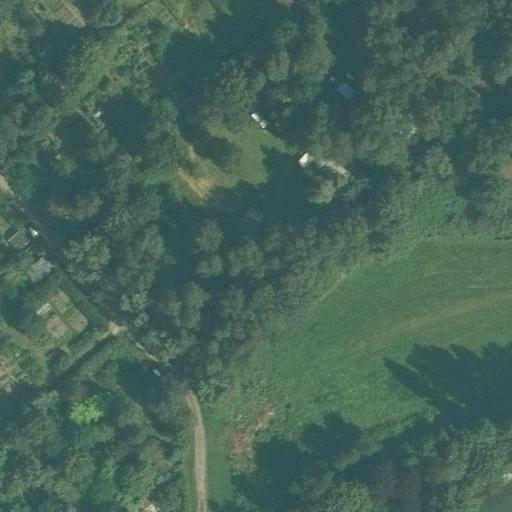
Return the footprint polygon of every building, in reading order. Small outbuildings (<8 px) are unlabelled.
[(289,0),(274,0),(282,10),(292,3),(289,0)] [(478,17),(492,0),(467,0),(464,5),(478,17)] [(463,63),(487,36),(472,22),(448,49),(463,63)] [(249,60),(240,49),(230,56),(239,68),(249,60)] [(204,90),(216,81),(206,69),(195,78),(204,90)] [(439,102),(414,80),(402,94),(399,92),(393,98),(396,101),(378,121),(403,143),(439,102)] [(190,97),(180,105),(188,116),(198,108),(190,97)] [(351,154),(372,132),(334,98),(314,121),(351,154)] [(166,126),(155,112),(142,122),(152,136),(166,126)] [(374,174),(388,159),(370,142),(356,158),(374,174)] [(346,196),(366,173),(333,144),(313,167),(346,196)] [(123,150),(114,157),(121,165),(130,158),(123,150)] [(495,183),(511,177),(511,151),(511,152),(511,155),(489,163),(495,183)] [(467,184),(466,173),(455,174),(456,185),(467,184)] [(21,232),(8,244),(16,254),(29,242),(21,232)] [(161,459),(151,468),(158,476),(168,468),(161,459)]
